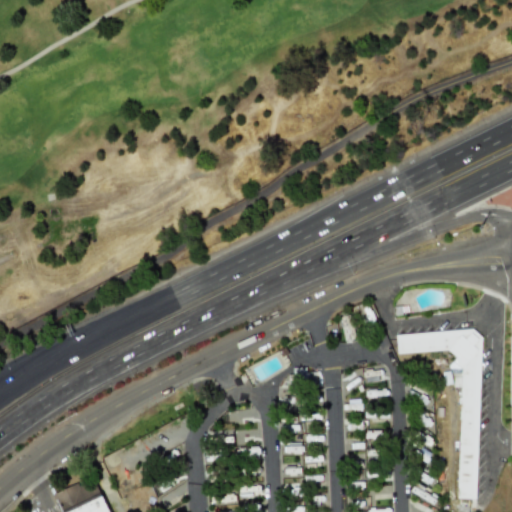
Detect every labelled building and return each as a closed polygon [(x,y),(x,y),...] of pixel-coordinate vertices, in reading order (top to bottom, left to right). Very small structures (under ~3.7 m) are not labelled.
[(395,335),(396,354),(447,350),(454,357),(447,365),(452,376),(452,386),(460,387),(456,498),(475,499),(481,337),(471,328),(395,335)] [(305,367),(293,368),(294,386),(319,385),(318,372),(306,372),(305,367)] [(362,370),(362,382),(382,381),(382,369),(362,370)] [(347,387),(361,382),(358,373),(344,377),(347,387)] [(387,417),(387,407),(385,408),(384,391),(364,391),(365,418),(387,417)] [(414,477),(428,485),(432,479),(417,471),(414,477)] [(112,511),(97,475),(53,493),(61,511),(112,511)] [(210,504),(233,503),(232,487),(209,487),(210,504)]
